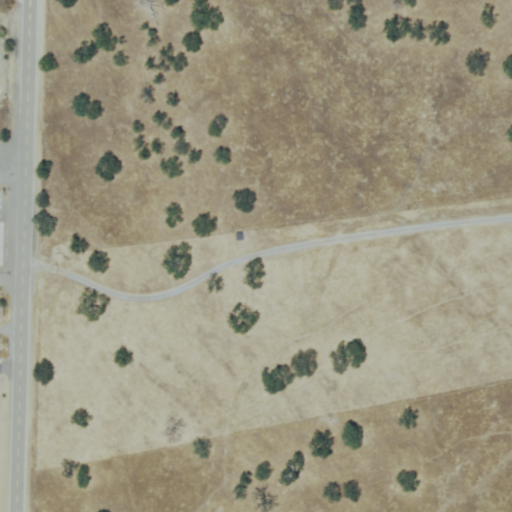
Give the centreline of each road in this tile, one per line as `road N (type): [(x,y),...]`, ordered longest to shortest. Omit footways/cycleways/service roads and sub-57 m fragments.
road 1 (tertiary): [(15,511),(24,170),(14,0)]
road 2 (residential): [(23,261),(154,294),(288,245),(427,214),(511,213)]
